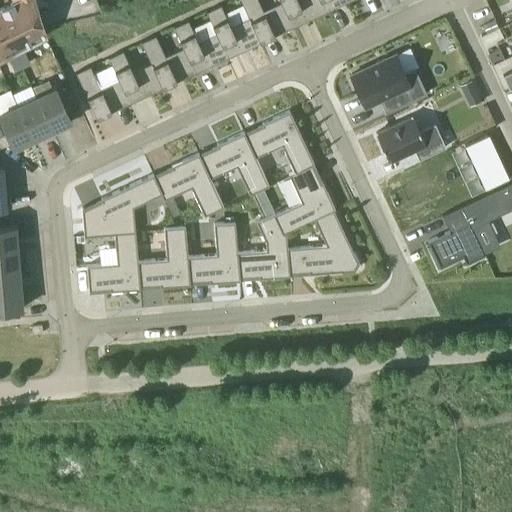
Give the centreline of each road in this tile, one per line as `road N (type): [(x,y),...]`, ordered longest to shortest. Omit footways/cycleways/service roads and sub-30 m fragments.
road 1 (residential): [(307,68),(391,252),(397,281),(390,295),(376,303),(67,332)]
road 2 (residential): [(67,332),(54,193),(61,181),(307,68)]
road 3 (residential): [(72,392),(357,363)]
road 4 (residential): [(307,68),(454,0)]
road 5 (residential): [(357,363),(511,351)]
road 6 (residential): [(353,511),(357,363)]
